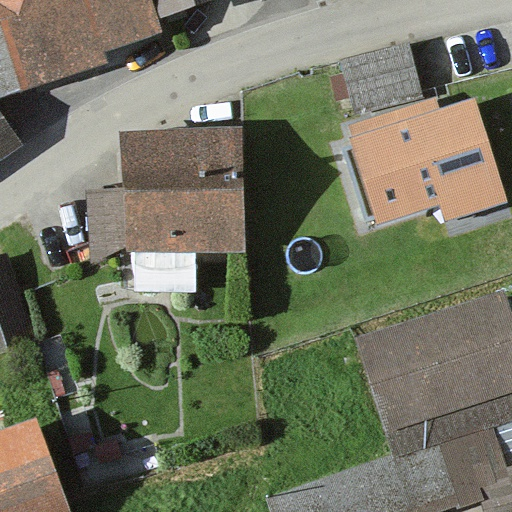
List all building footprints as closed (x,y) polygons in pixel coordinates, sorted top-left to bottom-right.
[(0,0),(0,104),(8,100),(14,108),(148,50),(140,27),(213,2),(212,0),(0,0)] [(320,0),(288,0),(291,9),(320,0)] [(421,98),(409,50),(339,68),(351,115),(421,98)] [(474,107),(349,146),(375,228),(440,208),(445,224),(505,205),(474,107)] [(0,163),(12,156),(0,138),(0,163)] [(231,262),(228,141),(108,144),(111,263),(124,262),(125,305),(190,303),(189,263),(231,262)] [(0,358),(29,348),(0,267),(0,358)] [(511,511),(511,375),(492,306),(341,348),(376,469),(258,503),(260,511),(511,511)] [(0,511),(55,511),(21,426),(0,434),(0,511)]
